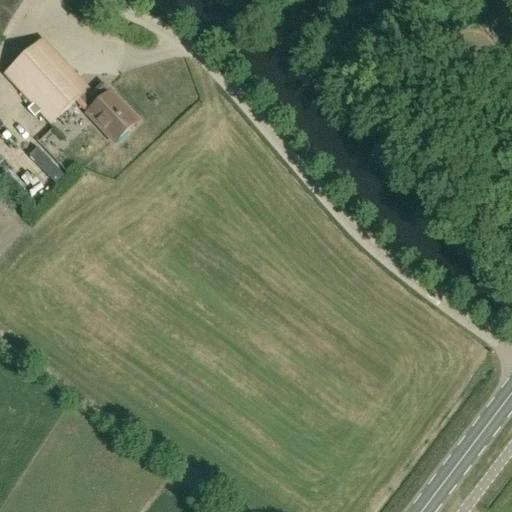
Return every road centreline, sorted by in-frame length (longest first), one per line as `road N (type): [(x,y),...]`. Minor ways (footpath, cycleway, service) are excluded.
road 1 (unclassified): [(511,355),(370,246),(204,60),(100,0)]
road 2 (secondary): [(425,511),(511,395)]
